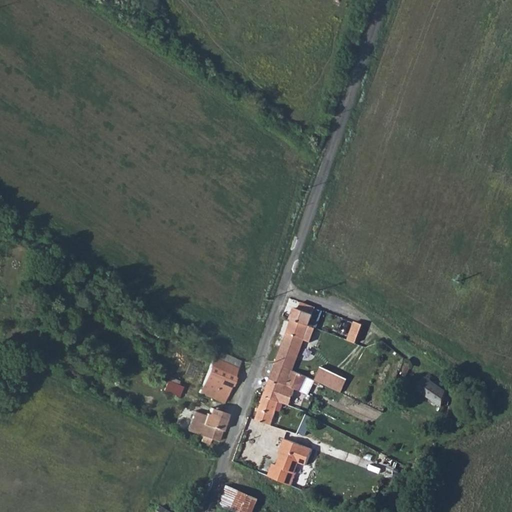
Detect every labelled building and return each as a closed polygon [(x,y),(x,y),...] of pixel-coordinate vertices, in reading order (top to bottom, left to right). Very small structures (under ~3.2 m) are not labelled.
[(311,304),(298,300),(296,307),(294,306),(291,318),(305,323),(311,304)] [(305,323),(291,318),(280,350),(295,355),(301,337),(305,323)] [(357,342),(362,324),(354,321),(349,340),(357,342)] [(312,325),(305,323),(301,337),(307,339),(312,325)] [(295,355),(280,350),(275,365),(290,371),(292,367),(295,355)] [(217,351),(215,355),(208,373),(219,378),(230,383),(240,361),(217,351)] [(341,373),(314,363),(309,377),(311,378),(337,386),(341,373)] [(293,390),(306,394),(311,378),(309,377),(294,372),(290,371),(275,365),(270,382),(284,387),(293,390)] [(416,391),(440,408),(445,392),(426,377),(416,391)] [(224,397),(230,383),(219,378),(213,392),(224,397)] [(183,387),(169,380),(164,389),(178,397),(183,387)] [(264,397),(280,402),(290,405),(294,393),(292,393),(293,390),(284,387),(270,382),(264,397)] [(209,389),(205,397),(222,404),(224,397),(213,392),(209,389)] [(256,422),(272,426),(280,402),(264,397),(256,422)] [(206,439),(217,443),(227,414),(209,407),(206,414),(202,412),(201,415),(193,411),(185,430),(201,437),(200,439),(205,442),(206,439)] [(273,465),(269,478),(292,486),(297,473),(295,473),(299,463),(306,466),(312,450),(284,440),(281,450),(284,451),(278,467),(273,465)] [(238,511),(252,511),(259,497),(225,484),(217,504),(238,511)]
